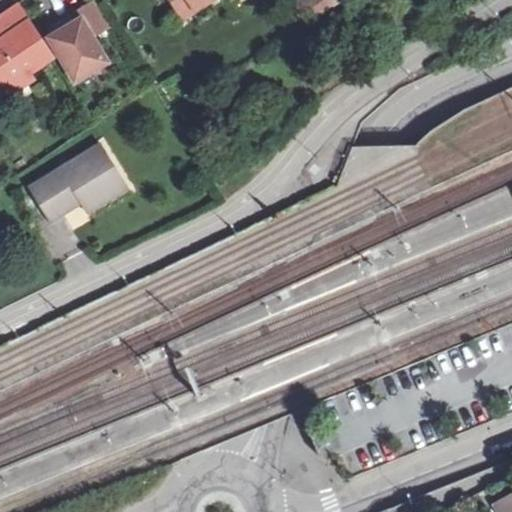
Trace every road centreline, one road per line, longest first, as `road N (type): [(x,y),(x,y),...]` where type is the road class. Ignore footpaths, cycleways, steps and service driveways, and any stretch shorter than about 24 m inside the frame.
road 1 (residential): [(0,330),(259,201),(352,107),(511,8)]
road 2 (unclassified): [(246,467),(387,143),(412,111),(511,58)]
road 3 (residential): [(327,511),(511,438)]
